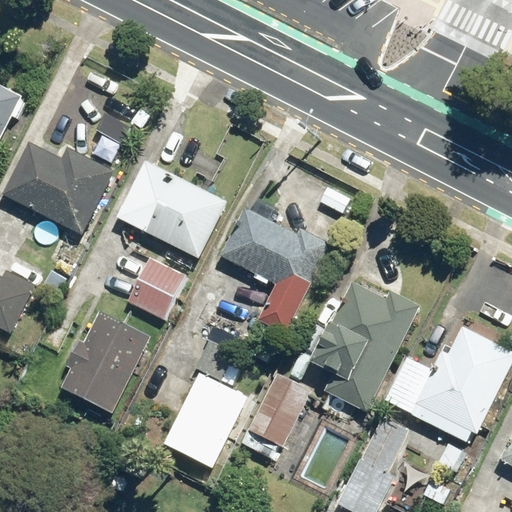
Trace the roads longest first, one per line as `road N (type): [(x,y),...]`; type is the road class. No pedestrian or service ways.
road 1 (secondary): [(159,0),(411,127)]
road 2 (tertiary): [(411,127),(485,0)]
